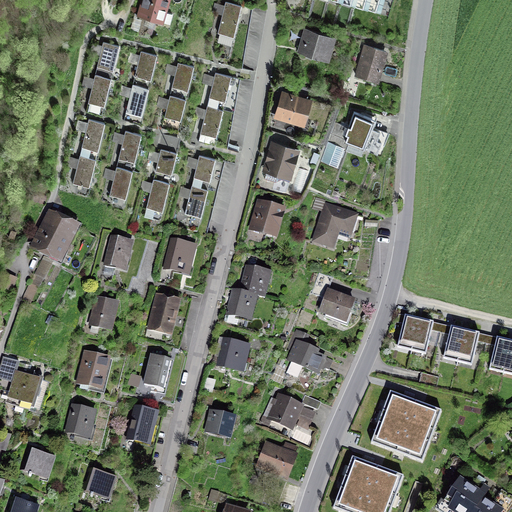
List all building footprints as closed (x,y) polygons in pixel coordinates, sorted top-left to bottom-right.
[(140,0),(135,15),(145,19),(144,24),(154,27),(157,22),(163,24),(170,0),(140,0)] [(366,0),(352,0),(351,5),(364,9),(366,0)] [(366,0),(364,9),(376,13),(379,0),(366,0)] [(228,58),(242,6),(224,2),(223,4),(213,2),(210,13),(220,15),(210,53),(228,58)] [(338,36),(304,26),(297,51),(331,61),(338,36)] [(110,78),(118,45),(99,41),(99,44),(95,43),(92,42),(90,51),(93,52),(96,53),(91,73),(110,78)] [(388,50),(364,42),(353,75),(376,83),(388,50)] [(148,87),(157,55),(138,50),(137,53),(135,53),(126,51),(124,61),(132,63),(135,64),(130,83),(148,87)] [(186,98),(194,66),(176,61),(175,65),(171,64),(164,62),(162,72),(169,73),(174,75),(169,94),(186,98)] [(223,109),(232,76),(214,71),(213,75),(210,74),(203,72),(200,82),(207,84),(211,85),(206,104),(223,109)] [(83,110),(101,115),(110,78),(91,73),(90,77),(87,76),(80,74),(78,85),(85,86),(88,87),(83,110)] [(121,119),(139,123),(148,87),(130,83),(129,86),(127,86),(119,84),(116,94),(125,96),(127,97),(121,119)] [(310,99),(280,89),(271,116),(301,126),(310,99)] [(165,107),(160,127),(177,131),(186,98),(169,94),(168,98),(164,97),(158,95),(156,105),(162,106),(165,107)] [(202,118),(196,141),(213,146),(223,109),(206,104),(205,108),(202,107),(195,106),(193,115),(199,117),(202,118)] [(333,120),(316,167),(335,174),(345,148),(358,153),(360,146),(380,153),(388,131),(371,125),(374,117),(353,110),(348,125),(333,120)] [(98,150),(105,121),(86,116),(84,122),(83,121),(75,119),(72,129),(80,131),(84,132),(79,152),(93,156),(95,149),(98,150)] [(130,171),(140,133),(124,129),(123,133),(120,133),(114,131),(111,141),(118,143),(121,143),(115,167),(130,171)] [(297,148),(271,140),(262,170),(288,178),(297,148)] [(167,181),(175,153),(158,148),(157,152),(155,151),(148,149),(145,159),(152,161),(155,162),(151,177),(167,181)] [(317,153),(307,149),(304,159),(313,162),(317,153)] [(76,167),(70,192),(88,197),(98,157),(93,156),(79,152),(77,158),(74,158),(67,156),(65,164),(72,166),(76,167)] [(205,189),(213,159),(197,155),(197,158),(193,157),(187,155),(184,166),(190,167),(194,168),(190,185),(205,189)] [(108,180),(111,180),(105,203),(121,207),(130,171),(115,167),(114,170),(111,170),(103,167),(100,178),(108,180)] [(145,191),(147,191),(141,216),(157,220),(167,181),(151,177),(150,182),(147,181),(141,179),(138,189),(145,191)] [(205,189),(190,185),(189,188),(185,187),(179,185),(177,195),(182,197),(186,198),(179,222),(195,226),(205,189)] [(283,206),(256,197),(246,227),(274,236),(283,206)] [(357,213),(324,201),(310,240),(332,248),(338,230),(350,234),(357,213)] [(97,239),(49,214),(32,246),(59,260),(58,263),(79,274),(97,239)] [(363,219),(362,225),(377,228),(378,221),(363,219)] [(362,225),(361,232),(376,235),(377,228),(362,225)] [(361,232),(360,240),(374,242),(376,235),(361,232)] [(103,266),(128,271),(135,240),(110,235),(103,266)] [(185,276),(195,244),(168,236),(158,268),(185,276)] [(360,240),(358,247),(373,250),(374,242),(360,240)] [(358,247),(357,255),(372,257),(373,250),(358,247)] [(357,255),(356,262),(370,264),(372,257),(357,255)] [(51,259),(44,256),(23,298),(30,301),(51,259)] [(356,262),(355,269),(369,271),(370,264),(356,262)] [(257,295),(263,297),(270,271),(246,265),(240,291),(257,295)] [(368,278),(369,271),(355,269),(354,275),(368,278)] [(311,292),(322,296),(316,312),(345,323),(355,299),(328,288),(333,276),(319,270),(311,292)] [(0,288),(10,292),(14,278),(2,275),(0,280),(0,288)] [(240,291),(232,289),(225,316),(250,322),(257,295),(240,291)] [(169,338),(179,300),(155,294),(145,331),(169,338)] [(114,332),(121,302),(96,296),(89,326),(114,332)] [(398,348),(412,351),(419,319),(406,316),(398,348)] [(434,322),(419,319),(412,351),(426,354),(434,322)] [(443,359),(457,362),(465,330),(451,326),(443,359)] [(298,328),(285,358),(317,372),(325,355),(316,351),(317,348),(305,343),(309,333),(298,328)] [(480,334),(465,330),(457,362),(472,366),(480,334)] [(241,373),(249,344),(216,335),(209,364),(241,373)] [(489,370),(503,373),(511,341),(497,337),(489,370)] [(511,341),(503,373),(511,375),(511,341)] [(112,357),(82,351),(75,384),(104,390),(112,357)] [(165,391),(171,360),(150,355),(143,386),(165,391)] [(0,381),(13,386),(17,372),(20,364),(4,359),(0,370),(0,381)] [(17,372),(13,386),(8,401),(33,409),(42,381),(17,372)] [(137,376),(129,374),(126,385),(134,387),(137,376)] [(315,410),(279,390),(266,416),(291,429),(295,420),(308,427),(315,410)] [(321,399),(305,392),(301,399),(317,407),(321,399)] [(392,392),(373,442),(419,460),(438,410),(392,392)] [(98,410),(71,403),(64,432),(91,439),(98,410)] [(160,412),(134,405),(125,439),(151,446),(160,412)] [(227,438),(233,415),(208,408),(201,430),(227,438)] [(0,446),(7,449),(10,435),(3,433),(0,443),(0,446)] [(282,447),(265,440),(254,466),(286,481),(298,453),(294,451),(297,445),(285,440),(282,447)] [(57,457),(33,450),(26,471),(50,479),(57,457)] [(151,465),(153,453),(143,451),(141,463),(151,465)] [(390,511),(404,476),(353,457),(333,508),(343,511),(390,511)] [(118,477),(95,470),(88,492),(111,499),(118,477)] [(509,511),(511,508),(511,500),(500,492),(490,506),(482,501),(489,491),(483,486),(479,492),(460,479),(438,510),(440,511),(445,511),(446,511),(447,511),(509,511)] [(219,489),(212,486),(208,497),(215,500),(219,489)] [(37,511),(41,504),(16,496),(10,511),(37,511)] [(249,511),(250,509),(226,501),(221,511),(249,511)]
